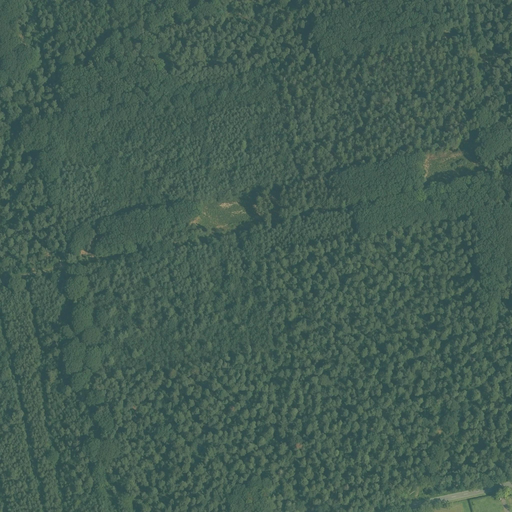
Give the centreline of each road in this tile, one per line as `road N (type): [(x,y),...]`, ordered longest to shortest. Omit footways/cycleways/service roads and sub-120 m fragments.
road 1 (track): [(464,0),(510,232),(495,296),(413,505)]
road 2 (track): [(5,0),(113,511)]
road 3 (track): [(0,281),(511,176)]
road 4 (tertiary): [(383,511),(511,484)]
